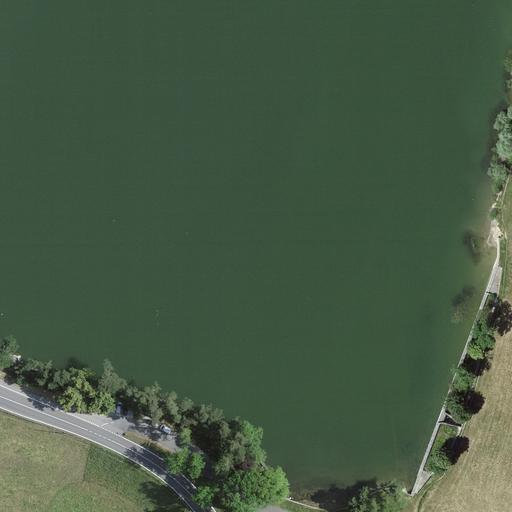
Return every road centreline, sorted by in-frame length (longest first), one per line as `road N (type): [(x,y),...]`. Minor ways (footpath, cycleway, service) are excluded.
road 1 (unclassified): [(88,430),(117,420),(143,428),(273,511)]
road 2 (secondary): [(204,511),(165,471),(88,430)]
